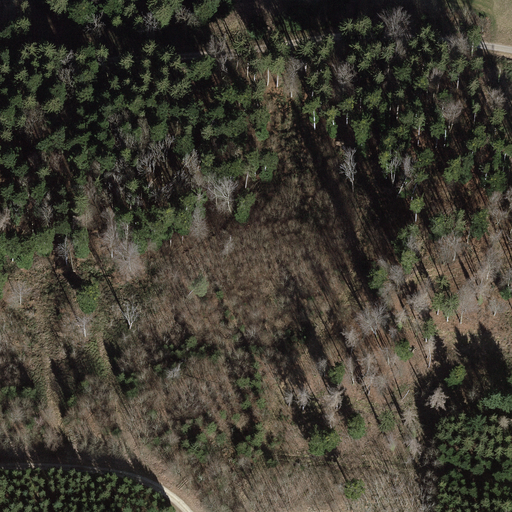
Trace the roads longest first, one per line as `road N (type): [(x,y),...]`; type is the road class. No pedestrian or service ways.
road 1 (track): [(511,54),(450,40),(352,34),(252,51),(0,67)]
road 2 (track): [(185,511),(121,473),(0,467)]
